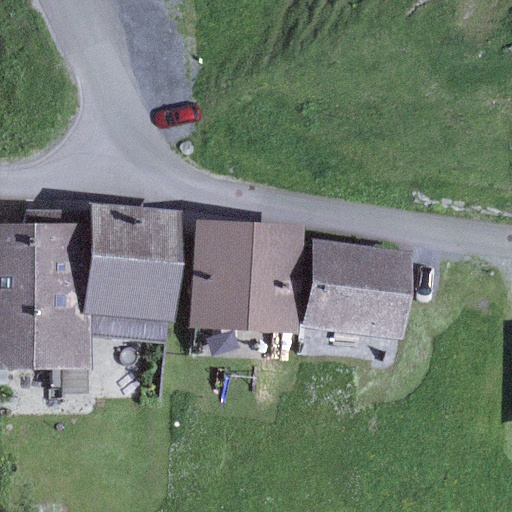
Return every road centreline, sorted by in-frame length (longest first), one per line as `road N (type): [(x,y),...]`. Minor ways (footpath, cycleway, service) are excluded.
road 1 (residential): [(115,158),(225,197),(511,237)]
road 2 (residential): [(115,158),(119,122),(69,0)]
